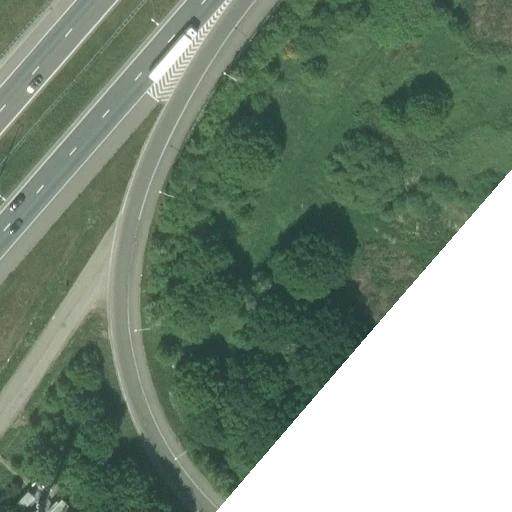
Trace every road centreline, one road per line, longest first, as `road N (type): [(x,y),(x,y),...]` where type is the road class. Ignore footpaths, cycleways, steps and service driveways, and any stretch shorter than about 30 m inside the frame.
road 1 (motorway): [(202,511),(167,474),(124,378),(116,276),(123,223),(167,110),(240,0)]
road 2 (motorway): [(0,235),(204,0)]
road 3 (motorway): [(100,0),(0,112)]
